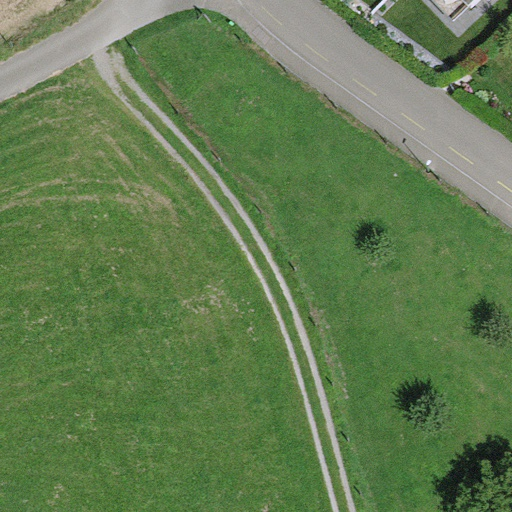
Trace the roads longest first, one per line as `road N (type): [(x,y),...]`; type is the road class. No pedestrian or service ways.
road 1 (track): [(346,511),(327,416),(256,245),(77,40)]
road 2 (residential): [(281,0),(511,175)]
road 3 (track): [(0,75),(151,0)]
